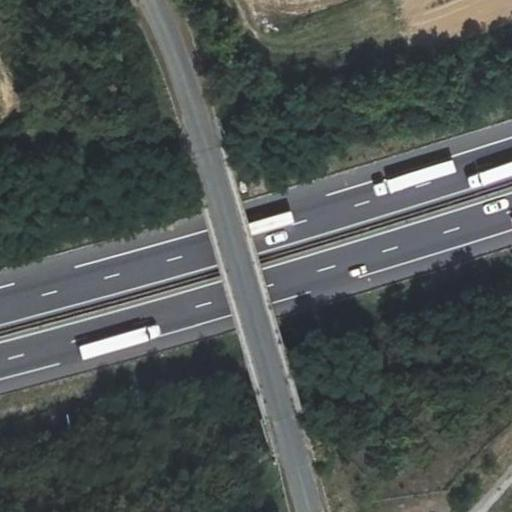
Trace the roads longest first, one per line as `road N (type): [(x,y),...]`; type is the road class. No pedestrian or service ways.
road 1 (unclassified): [(308,511),(185,84),(152,0)]
road 2 (motorway): [(0,363),(511,212)]
road 3 (motorway): [(511,156),(0,307)]
